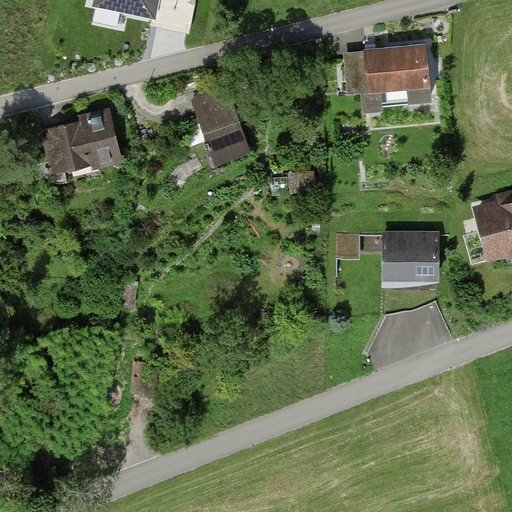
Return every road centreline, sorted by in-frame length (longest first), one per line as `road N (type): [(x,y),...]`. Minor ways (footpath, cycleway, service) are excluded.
road 1 (residential): [(59,511),(511,336)]
road 2 (residential): [(455,0),(0,118)]
